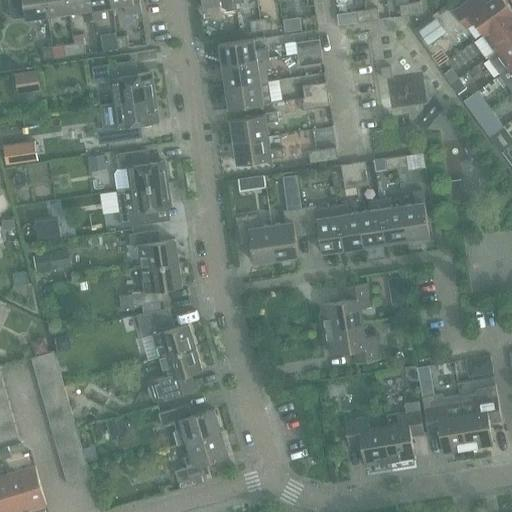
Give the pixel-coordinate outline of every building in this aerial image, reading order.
[(25,19),(47,16),(44,0),(8,0),(11,19),(25,17),(25,19)] [(44,0),(47,16),(68,13),(66,0),(44,0)] [(66,0),(68,13),(81,11),(83,22),(91,21),(90,10),(88,0),(66,0)] [(110,0),(88,0),(90,10),(92,21),(102,19),(100,8),(111,7),(110,0)] [(110,0),(111,7),(124,5),(125,15),(141,12),(140,10),(138,0),(110,0)] [(236,9),(234,0),(200,0),(202,8),(217,6),(217,5),(221,5),(222,9),(225,11),(236,9)] [(234,0),(236,9),(235,3),(244,2),(243,0),(234,0)] [(474,22),(482,34),(511,12),(511,11),(503,0),(489,0),(480,7),(475,0),(469,0),(453,12),(465,28),(474,22)] [(419,2),(409,4),(410,15),(421,14),(419,2)] [(410,15),(409,4),(398,5),(400,17),(410,15)] [(376,8),(366,10),(368,21),(378,20),(376,8)] [(368,21),(366,10),(356,11),(357,23),(368,21)] [(511,12),(482,34),(495,52),(511,39),(511,14),(511,13),(511,12)] [(270,18),(259,20),(261,31),(272,30),(270,18)] [(261,31),(259,20),(249,21),(250,33),(261,31)] [(432,22),(418,32),(427,44),(440,34),(432,22)] [(90,39),(89,23),(77,24),(79,40),(90,39)] [(118,49),(116,37),(115,32),(100,35),(103,51),(118,49)] [(126,36),(116,37),(118,49),(128,47),(126,36)] [(218,44),(222,66),(268,59),(266,49),(254,51),(252,39),(218,44)] [(295,43),(296,55),(320,51),(318,39),(295,43)] [(500,74),(501,74),(511,65),(511,39),(495,52),(487,57),(500,74)] [(84,42),(73,44),(75,55),(85,54),(84,42)] [(75,55),(73,44),(62,45),(64,57),(75,55)] [(41,49),(42,60),(46,60),(53,59),(52,47),(41,49)] [(320,51),(296,55),(298,67),(322,63),(320,51)] [(222,66),(225,87),(266,81),(264,69),(269,69),(268,59),(222,66)] [(134,62),(92,68),(94,82),(111,80),(114,103),(154,97),(150,73),(136,75),(134,62)] [(511,65),(501,74),(508,85),(511,89),(511,65)] [(397,91),(424,93),(425,68),(399,66),(397,91)] [(294,81),(295,68),(277,67),(277,80),(294,81)] [(392,77),(390,67),(380,68),(382,78),(392,77)] [(443,74),(450,84),(458,79),(450,69),(443,74)] [(14,73),(17,93),(40,90),(37,70),(14,73)] [(450,84),(458,94),(465,89),(458,79),(450,84)] [(266,81),(225,87),(228,109),(270,103),(266,81)] [(301,86),(303,98),(327,94),(325,82),(301,86)] [(327,94),(303,98),(299,99),(301,110),(329,106),(327,94)] [(102,128),(97,129),(99,143),(141,137),(139,124),(157,121),(154,97),(114,103),(99,105),(102,128)] [(468,109),(476,119),(483,114),(475,104),(468,109)] [(230,119),(233,141),(267,137),(265,123),(278,121),(276,112),(261,114),(230,119)] [(476,119),(483,129),(490,124),(483,114),(476,119)] [(267,137),(233,141),(236,163),(283,157),(282,148),(269,150),(267,137)] [(35,141),(3,145),(6,163),(38,159),(35,141)] [(307,151),(309,163),(337,159),(335,147),(307,151)] [(116,170),(114,173),(116,191),(167,184),(163,161),(149,164),(147,151),(117,155),(119,169),(116,170)] [(103,155),(87,157),(89,171),(105,168),(103,155)] [(405,155),(394,157),(396,169),(406,167),(405,155)] [(396,169),(394,157),(374,160),(375,172),(396,169)] [(364,161),(352,163),(355,187),(367,185),(364,161)] [(355,187),(352,163),(340,165),(344,189),(355,187)] [(295,175),(281,177),(284,197),(298,195),(295,175)] [(116,191),(113,192),(118,227),(157,221),(156,208),(170,206),(167,184),(116,191)] [(388,198),(379,200),(386,243),(407,239),(402,205),(390,207),(388,198)] [(370,210),(359,212),(364,246),(386,243),(379,200),(369,201),(370,210)] [(424,202),(402,205),(407,239),(429,236),(424,202)] [(347,204),(336,206),(338,215),(343,249),(364,246),(359,212),(349,213),(347,204)] [(314,206),(302,207),(306,235),(318,233),(321,253),(343,249),(338,215),(336,206),(314,209),(314,206)] [(284,223),(270,225),(276,259),(297,256),(294,237),(306,235),(302,207),(297,208),(282,211),(284,223)] [(276,259),(270,225),(257,227),(255,215),(234,218),(238,245),(250,244),(253,263),(276,259)] [(34,222),(37,240),(60,237),(57,218),(34,222)] [(13,219),(1,220),(2,229),(14,228),(13,219)] [(138,245),(141,268),(178,263),(175,239),(155,242),(154,231),(129,234),(130,246),(138,245)] [(68,252),(49,255),(51,270),(70,267),(68,252)] [(178,263),(141,268),(145,292),(131,294),(133,305),(164,301),(162,289),(182,287),(178,263)] [(24,272),(13,273),(14,285),(25,284),(24,272)] [(402,280),(388,283),(390,294),(404,292),(402,280)] [(321,304),(325,329),(362,323),(359,308),(370,307),(366,284),(343,287),(345,300),(321,304)] [(153,335),(159,357),(195,347),(188,324),(174,328),(172,323),(168,324),(166,318),(164,309),(135,315),(138,326),(142,338),(153,335)] [(362,323),(325,329),(329,354),(353,350),(355,363),(378,359),(375,336),(364,337),(362,323)] [(67,336),(53,339),(56,352),(69,350),(67,336)] [(48,351),(44,338),(30,343),(34,356),(48,351)] [(195,347),(159,357),(165,376),(149,381),(150,385),(148,388),(150,396),(153,398),(154,402),(181,394),(194,390),(189,374),(202,370),(195,347)] [(30,357),(34,369),(57,363),(54,351),(30,357)] [(490,355),(465,359),(468,376),(493,372),(490,355)] [(34,369),(37,381),(60,374),(57,363),(34,369)] [(428,365),(417,367),(419,380),(419,383),(431,381),(428,365)] [(37,381),(40,392),(64,385),(60,374),(37,381)] [(40,392),(44,404),(67,397),(64,385),(40,392)] [(473,393),(459,395),(467,448),(492,444),(488,423),(500,421),(496,397),(494,385),(476,388),(473,393)] [(0,391),(0,403),(8,402),(5,390),(0,391)] [(467,448),(459,395),(444,398),(439,394),(421,397),(427,433),(438,431),(442,453),(467,448)] [(44,404),(47,415),(70,408),(67,397),(44,404)] [(398,424),(384,426),(389,461),(414,457),(411,435),(423,433),(419,409),(418,401),(404,403),(405,412),(396,413),(398,424)] [(0,403),(0,416),(11,413),(8,402),(0,403)] [(183,429),(187,442),(220,432),(213,409),(188,417),(184,405),(158,413),(161,425),(173,421),(176,431),(183,429)] [(47,415),(50,427),(74,420),(70,408),(47,415)] [(0,416),(0,428),(14,425),(11,413),(0,416)] [(121,417),(105,422),(110,439),(126,434),(121,417)] [(389,461),(384,426),(369,429),(367,418),(344,422),(348,445),(361,443),(364,465),(389,461)] [(50,427),(54,439),(77,432),(74,420),(50,427)] [(14,425),(0,428),(0,441),(18,437),(14,425)] [(54,439),(57,450),(80,443),(77,432),(54,439)] [(220,432),(187,442),(190,455),(183,457),(186,467),(174,471),(178,482),(204,475),(201,463),(227,455),(220,432)] [(57,450),(60,461),(72,458),(83,455),(80,443),(57,450)] [(8,447),(0,449),(0,452),(2,458),(2,460),(11,458),(8,447)] [(83,455),(72,458),(78,482),(90,478),(88,472),(83,455)] [(72,458),(60,461),(67,485),(78,482),(72,458)] [(35,466),(6,474),(17,511),(27,511),(29,511),(28,511),(27,510),(46,504),(35,466)] [(17,511),(6,474),(0,475),(0,511),(17,511)]
